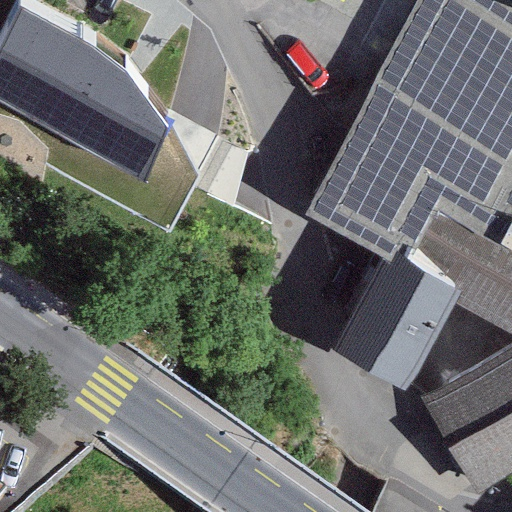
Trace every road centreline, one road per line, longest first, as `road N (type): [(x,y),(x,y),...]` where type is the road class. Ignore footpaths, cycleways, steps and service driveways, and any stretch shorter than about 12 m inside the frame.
road 1 (residential): [(208,0),(261,75),(281,142),(304,332),(336,398),(359,430),(440,494),(484,509),(511,506)]
road 2 (tertiary): [(0,329),(261,511)]
